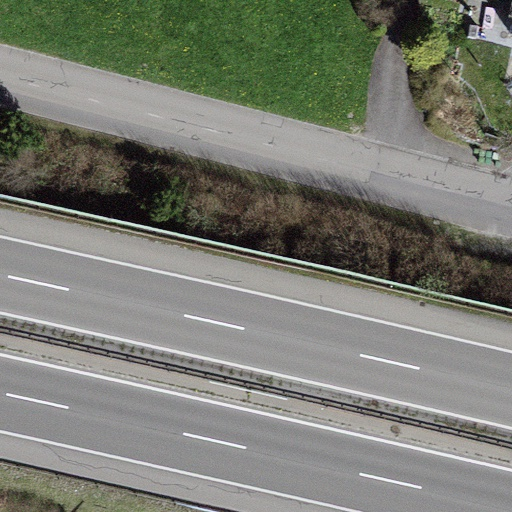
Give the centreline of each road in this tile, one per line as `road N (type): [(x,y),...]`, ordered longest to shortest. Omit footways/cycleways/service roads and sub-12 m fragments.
road 1 (unclassified): [(0,79),(511,212)]
road 2 (motorway): [(511,389),(0,273)]
road 3 (motorway): [(0,396),(509,511)]
